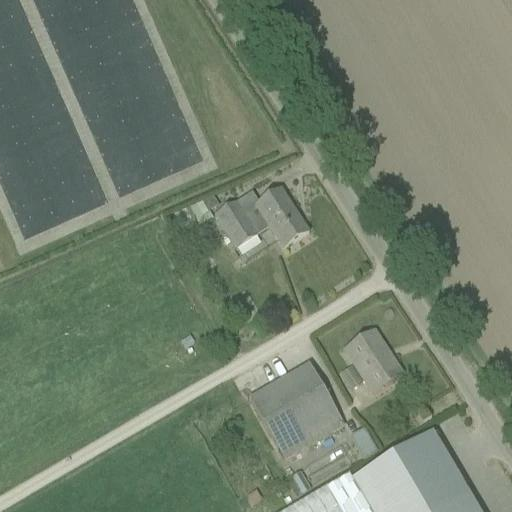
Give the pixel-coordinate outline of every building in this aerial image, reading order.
[(308,238),(282,196),(256,212),(244,219),(236,207),(214,222),(236,255),(269,233),(283,255),(308,238)] [(213,235),(208,225),(210,224),(206,215),(218,209),(214,201),(175,221),(181,231),(173,235),(186,260),(209,247),(199,230),(201,229),(206,239),(213,235)] [(373,399),(385,391),(402,380),(401,379),(399,380),(384,357),(386,356),(374,337),(345,356),(373,399)] [(284,465),(344,430),(309,370),(249,404),(284,465)] [(431,422),(423,410),(415,415),(423,427),(431,422)] [(363,465),(377,458),(363,434),(349,442),(363,465)] [(475,511),(457,480),(436,492),(425,473),(445,461),(432,438),(352,485),(368,511),(475,511)] [(300,476),(285,485),(296,505),(312,495),(300,476)] [(368,511),(352,485),(349,480),(295,511),(368,511)] [(255,496),(246,502),(251,511),(261,506),(255,496)]
